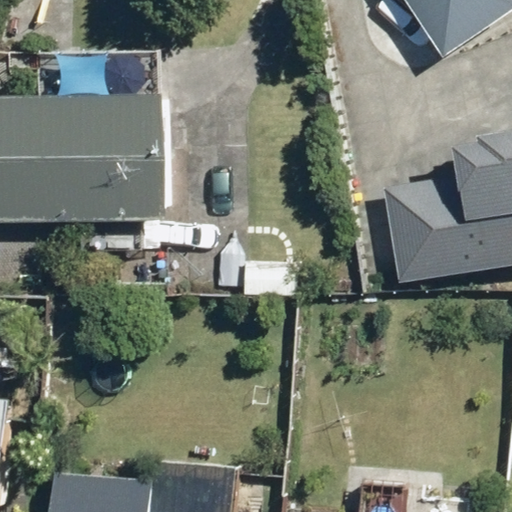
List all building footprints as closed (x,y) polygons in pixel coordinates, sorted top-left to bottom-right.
[(511,0),(422,0),(456,51),(511,13),(511,0)] [(173,76),(0,79),(0,209),(175,205),(173,76)] [(481,166),(388,181),(404,279),(511,261),(511,121),(475,127),(481,166)] [(24,393),(0,390),(0,496),(17,498),(24,393)] [(165,475),(63,467),(59,511),(247,511),(163,505),(165,475)]
